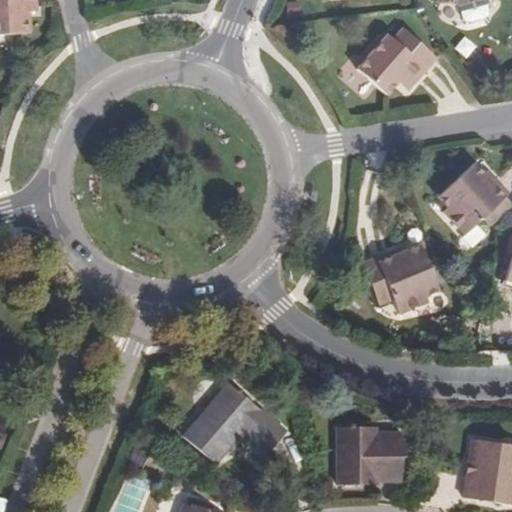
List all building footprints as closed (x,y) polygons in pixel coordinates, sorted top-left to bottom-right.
[(0,0),(0,36),(25,35),(24,13),(34,12),(33,0),(0,0)] [(400,31),(391,40),(398,46),(407,37),(400,31)] [(384,96),(395,85),(401,78),(411,85),(434,62),(407,37),(398,46),(391,40),(385,35),(354,69),(384,96)] [(401,78),(395,85),(405,93),(411,85),(401,78)] [(442,215),(463,237),(508,194),(492,178),(489,180),(473,165),(438,198),(448,208),(442,215)] [(360,266),(371,293),(383,289),(389,301),(395,314),(427,302),(424,296),(439,290),(420,246),(399,255),(397,252),(360,266)] [(383,289),(371,293),(377,305),(389,301),(383,289)] [(262,462),(285,434),(227,385),(182,438),(216,468),(243,436),(257,449),(254,454),(262,462)] [(368,429),(351,429),(336,429),(336,488),(361,488),(361,479),(375,479),(376,484),(401,483),(401,460),(404,460),(404,441),(401,441),(401,434),(377,434),(377,429),(368,429)] [(511,507),(511,448),(474,443),(469,464),(476,465),(474,478),(468,477),(464,500),(511,507)]
